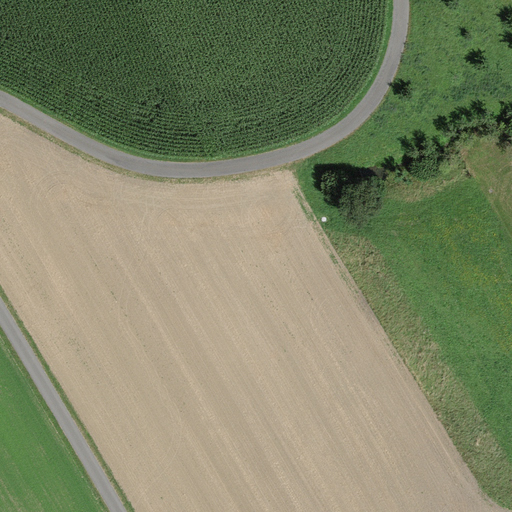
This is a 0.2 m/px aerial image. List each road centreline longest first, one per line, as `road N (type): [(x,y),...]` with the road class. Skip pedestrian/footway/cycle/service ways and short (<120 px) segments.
road 1 (track): [(404,0),(396,64),(379,99),(325,145),(272,165),(222,173),(141,169),(0,100)]
road 2 (track): [(0,312),(116,511)]
